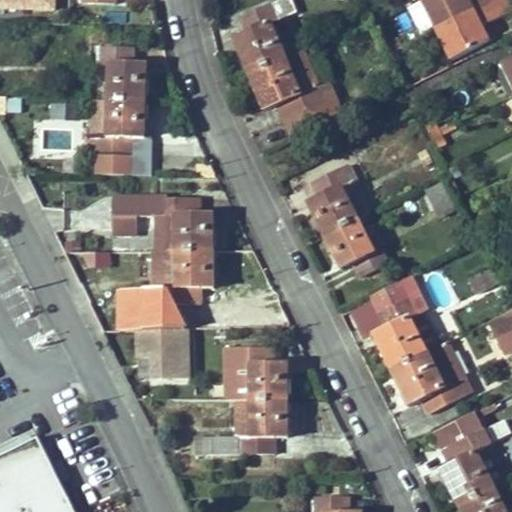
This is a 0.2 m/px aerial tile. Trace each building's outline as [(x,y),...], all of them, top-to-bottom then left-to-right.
[(0,0),(0,10),(58,12),(58,0),(0,0)] [(286,60),(271,24),(295,12),(289,0),(284,0),(241,18),(247,33),(238,37),(244,50),(239,52),(249,76),(286,60)] [(435,31),(498,0),(423,0),(421,2),(435,31)] [(488,42),(480,27),(488,24),(511,11),(506,0),(498,0),(435,31),(449,61),(488,42)] [(495,39),(488,24),(480,27),(488,42),(495,39)] [(244,50),(238,37),(233,39),(239,52),(244,50)] [(132,64),(132,48),(101,48),(100,64),(108,64),(107,101),(144,102),(145,77),(135,76),(135,64),(132,64)] [(317,89),(302,53),(286,60),(249,76),(258,99),(263,96),(269,109),(278,105),(293,140),(342,116),(328,85),(317,89)] [(511,85),(511,60),(502,65),(511,85)] [(145,77),(146,64),(135,64),(135,76),(145,77)] [(269,109),(263,96),(258,99),(264,111),(269,109)] [(129,153),(130,138),(143,139),(144,102),(107,101),(106,136),(91,136),(91,153),(129,153)] [(439,133),(434,122),(425,126),(431,137),(439,133)] [(445,144),(439,133),(431,137),(436,149),(445,144)] [(432,163),(426,151),(419,154),(425,167),(432,163)] [(370,215),(355,184),(358,183),(351,166),(313,185),(320,200),(318,201),(323,211),(313,216),(324,238),(368,216),(370,215)] [(457,209),(446,185),(426,195),(438,218),(457,209)] [(213,251),(212,200),(113,200),(113,217),(138,217),(157,217),(157,252),(213,251)] [(323,211),(318,201),(308,205),(313,216),(323,211)] [(373,253),(360,225),(370,220),(368,216),(324,238),(335,259),(345,255),(349,265),(352,264),(359,278),(387,264),(381,250),(373,253)] [(113,217),(113,232),(138,232),(138,217),(113,217)] [(111,267),(110,251),(84,252),(84,268),(111,267)] [(213,251),(157,252),(153,252),(154,286),(140,287),(140,305),(200,304),(199,288),(203,288),(203,277),(212,277),(213,251)] [(349,265),(345,255),(335,259),(340,270),(349,265)] [(492,286),(486,272),(468,280),(475,294),(492,286)] [(213,287),(212,277),(203,277),(203,288),(213,287)] [(411,277),(371,297),(380,316),(421,296),(411,277)] [(421,357),(404,323),(422,315),(428,311),(421,296),(380,316),(387,330),(379,334),(385,347),(380,350),(391,371),(421,357)] [(439,348),(422,315),(404,323),(421,357),(439,348)] [(511,346),(511,315),(489,326),(501,352),(511,346)] [(194,378),(193,328),(139,330),(140,379),(194,378)] [(385,347),(379,334),(374,337),(380,350),(385,347)] [(472,394),(447,344),(439,348),(421,357),(391,371),(403,396),(408,394),(413,405),(423,401),(430,415),(472,394)] [(471,345),(458,351),(468,373),(481,367),(471,345)] [(288,401),(287,368),(273,368),(273,350),(241,349),(240,367),(251,367),(251,378),(228,378),(228,401),(251,401),(288,401)] [(251,378),(251,367),(240,367),(228,367),(228,378),(251,378)] [(413,405),(408,394),(403,396),(409,407),(413,405)] [(288,401),(251,401),(251,420),(236,420),(235,437),(212,437),(212,454),(273,454),(273,438),(288,438),(288,401)] [(497,439),(511,432),(511,431),(507,419),(491,425),(497,439)] [(476,436),(482,451),(491,447),(483,432),(476,436)] [(0,455),(0,511),(79,511),(42,435),(0,455)] [(494,488),(477,453),(482,451),(476,436),(448,450),(454,463),(445,467),(452,481),(447,483),(455,500),(458,506),(494,488)] [(452,481),(445,467),(441,470),(447,483),(452,481)] [(511,511),(511,509),(507,511),(505,511),(494,488),(458,506),(460,511),(511,511)] [(357,511),(358,509),(354,509),(354,493),(323,493),(323,510),(331,510),(330,511),(357,511)]
